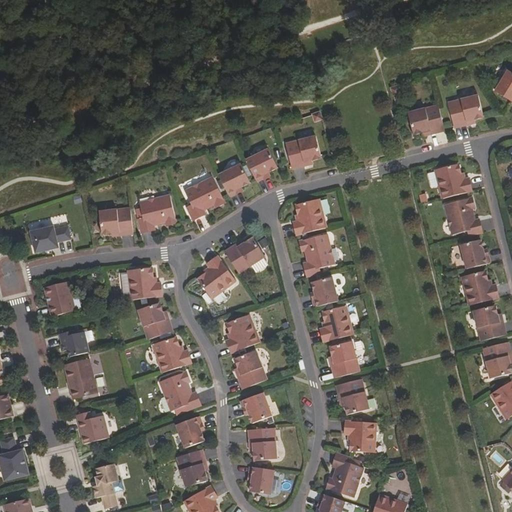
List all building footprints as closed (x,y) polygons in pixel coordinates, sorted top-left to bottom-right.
[(511,73),(508,71),(495,92),(511,102),(511,73)] [(390,89),(393,96),(400,94),(398,87),(390,89)] [(478,95),(448,103),(454,129),(475,123),(475,120),(484,117),(478,95)] [(424,137),(445,131),(438,106),(408,114),(414,136),(423,133),(424,137)] [(321,120),(318,113),(311,115),(314,123),(321,120)] [(292,171),(313,165),(312,162),(321,159),(315,138),(285,145),(292,171)] [(268,174),(277,169),(268,150),(246,161),(257,183),(269,177),(268,174)] [(241,189),(250,184),(241,165),(219,176),(230,198),(242,192),(241,189)] [(442,200),(472,192),(469,179),(464,180),(462,174),(461,174),(459,165),(435,171),(442,200)] [(216,209),(225,204),(213,179),(185,192),(191,207),(187,209),(193,222),(205,216),(203,210),(206,209),(206,210),(214,206),(216,209)] [(166,227),(176,224),(169,197),(139,204),(143,219),(137,221),(141,235),(154,231),(153,225),(156,225),(156,226),(165,224),(166,227)] [(469,237),(483,234),(479,220),(474,222),(473,218),(474,218),(472,210),(475,209),(473,198),(445,205),(452,236),(468,232),(469,237)] [(296,236),(327,229),(319,200),(295,206),(298,215),(297,216),(298,222),(293,223),(296,236)] [(111,238),(133,235),(130,210),(99,214),(102,236),(111,235),(111,238)] [(70,240),(67,226),(53,229),(53,227),(29,232),(34,253),(57,248),(56,243),(70,240)] [(307,278),(321,275),(319,269),(335,265),(327,235),(299,242),(302,253),(305,252),(307,260),(309,260),(309,263),(303,264),(307,278)] [(238,275),(265,258),(252,239),(244,244),(243,241),(224,252),(238,275)] [(467,270),(490,264),(487,250),(484,251),(481,240),(461,246),(467,270)] [(212,300),(236,282),(217,257),(206,265),(209,269),(204,273),(205,274),(197,280),(212,300)] [(131,301),(162,298),(160,285),(155,285),(154,278),(153,279),(152,269),(128,272),(131,301)] [(469,307),(499,299),(496,286),(491,287),(489,281),(488,281),(486,272),(462,278),(469,307)] [(315,308),(338,302),(332,278),(312,283),(315,293),(311,294),(315,308)] [(76,311),(69,282),(45,288),(53,317),(76,311)] [(148,341),(172,333),(165,312),(162,313),(159,304),(138,311),(148,341)] [(481,342),(506,336),(501,315),(498,315),(496,306),(473,312),(481,342)] [(323,343),(354,335),(346,307),(322,313),(325,322),(324,322),(325,329),(320,330),(323,343)] [(249,316),(226,325),(230,334),(229,334),(231,340),(226,342),(231,355),(260,344),(249,316)] [(68,350),(70,357),(90,352),(85,332),(76,334),(75,331),(62,334),(64,344),(66,351),(68,350)] [(162,374),(191,364),(187,352),(182,353),(180,347),(179,348),(176,338),(152,346),(162,374)] [(335,379),(360,372),(352,342),(330,348),(333,357),(329,358),(335,379)] [(483,350),(491,380),(511,374),(511,371),(510,365),(511,364),(511,357),(508,343),(483,350)] [(243,391),(267,381),(256,352),(235,360),(238,369),(235,370),(243,391)] [(99,393),(90,359),(65,366),(74,400),(99,393)] [(188,412),(201,407),(196,394),(191,396),(190,393),(191,392),(188,384),(191,383),(187,373),(160,383),(171,412),(186,406),(188,412)] [(99,386),(107,384),(105,376),(97,378),(99,386)] [(348,416),(370,410),(362,380),(336,386),(342,408),(345,407),(348,416)] [(507,420),(511,416),(511,381),(491,395),(507,420)] [(272,418),(263,394),(241,403),(246,416),(249,415),(253,425),(272,418)] [(0,420),(14,417),(8,395),(0,396),(0,420)] [(160,410),(150,413),(153,420),(162,417),(160,410)] [(77,415),(85,444),(110,438),(105,415),(92,418),(91,412),(77,415)] [(185,450),(204,443),(201,433),(204,432),(199,418),(176,426),(185,450)] [(351,452),(375,454),(377,424),(346,422),(345,435),(350,436),(350,442),(351,442),(351,452)] [(278,460),(275,429),(249,431),(251,453),(254,452),(255,462),(278,460)] [(0,456),(0,463),(4,481),(29,475),(23,451),(17,452),(14,439),(1,442),(4,456),(0,456)] [(208,472),(202,451),(177,458),(186,488),(208,482),(205,473),(208,472)] [(327,490),(354,499),(364,470),(349,465),(351,459),(337,455),(333,468),(339,470),(338,473),(336,473),(334,481),(330,480),(327,490)] [(103,497),(106,509),(119,506),(115,492),(125,490),(122,480),(119,480),(115,464),(97,469),(99,477),(97,478),(99,485),(94,486),(97,498),(103,497)] [(250,493),(271,496),(275,471),(250,468),(248,482),(252,482),(250,493)] [(511,470),(502,481),(511,490),(511,470)] [(184,503),(189,511),(217,511),(215,508),(216,507),(213,501),(218,499),(211,487),(184,503)] [(320,511),(342,511),(346,503),(322,495),(318,509),(321,510),(320,511)] [(380,495),(374,511),(405,511),(408,505),(380,495)] [(32,511),(30,499),(4,505),(5,511),(32,511)]
